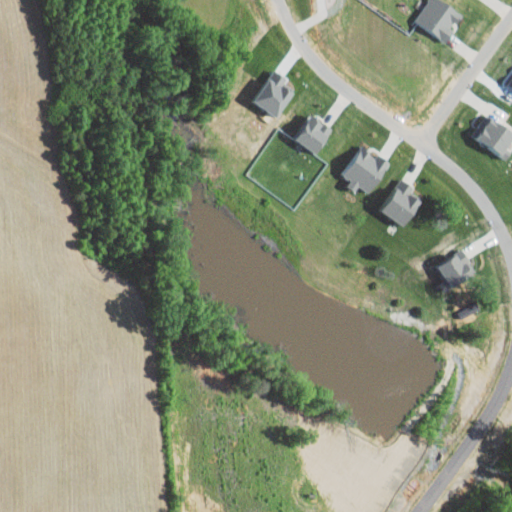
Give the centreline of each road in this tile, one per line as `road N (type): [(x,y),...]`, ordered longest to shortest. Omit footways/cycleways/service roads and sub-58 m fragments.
road 1 (residential): [(425,511),(511,374),(495,216),(431,150),(326,73),(279,0)]
road 2 (residential): [(423,144),(511,16)]
